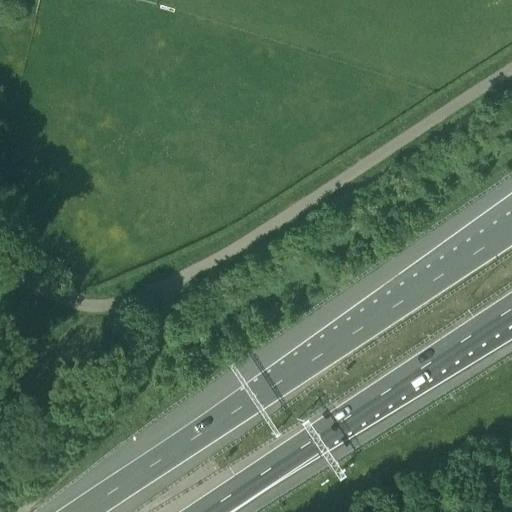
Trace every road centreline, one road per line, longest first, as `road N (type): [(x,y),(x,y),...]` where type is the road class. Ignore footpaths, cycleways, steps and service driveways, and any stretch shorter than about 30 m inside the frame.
road 1 (motorway): [(511,229),(82,511)]
road 2 (unclassified): [(172,283),(511,64)]
road 3 (motorway): [(205,511),(511,309)]
